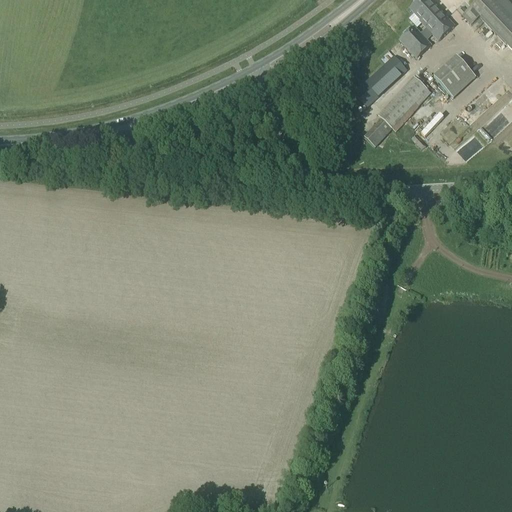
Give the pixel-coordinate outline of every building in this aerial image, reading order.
[(439,43),(455,29),(435,7),(433,9),(425,0),(422,0),(411,11),(422,22),(420,23),(439,43)] [(511,8),(504,0),(481,0),(462,19),(463,19),(472,28),(480,20),(511,54),(511,8)] [(414,28),(399,42),(416,61),(431,46),(427,41),(421,35),(414,28)] [(460,59),(474,70),(479,63),(465,53),(460,59)] [(456,58),(433,79),(453,100),(476,79),(456,58)] [(367,110),(407,73),(393,59),(354,96),(367,110)] [(392,132),(428,93),(413,80),(377,119),(392,132)] [(380,122),(364,140),(375,150),(392,132),(380,122)]
